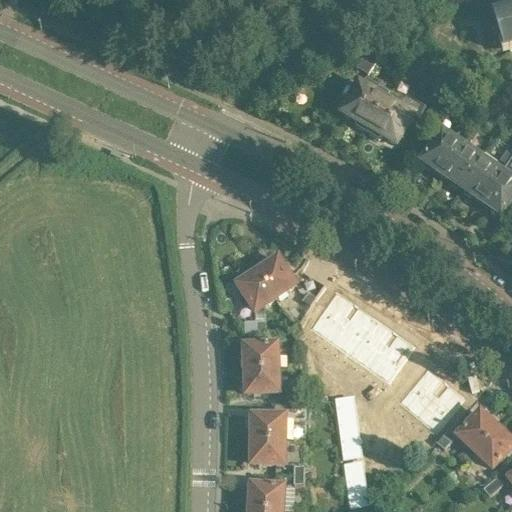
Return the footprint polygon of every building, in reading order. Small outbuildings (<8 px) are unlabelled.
[(511,6),(491,12),(503,54),(511,51),(511,6)] [(356,69),(368,76),(381,53),(369,46),(356,69)] [(366,136),(391,94),(366,79),(361,87),(359,85),(341,116),(355,125),(355,130),(366,136)] [(391,94),(366,136),(377,143),(383,141),(397,149),(415,119),(419,121),(426,110),(407,99),(404,101),(391,94)] [(433,104),(430,109),(439,115),(442,109),(433,104)] [(460,136),(467,141),(475,130),(467,125),(460,136)] [(482,135),(475,130),(467,141),(475,146),(482,135)] [(441,178),(463,147),(443,133),(421,165),(423,166),(424,170),(428,173),(433,172),(441,178)] [(483,160),(463,147),(441,178),(450,184),(450,188),(455,191),(459,190),(461,192),(483,160)] [(506,167),(511,158),(511,155),(506,151),(499,162),(506,167)] [(472,199),(481,206),(502,174),(483,160),(461,192),(462,193),(463,197),(468,200),(472,199)] [(511,203),(511,180),(511,179),(511,160),(502,174),(481,206),(489,211),(490,215),(495,218),(498,218),(501,219),(511,203)] [(444,212),(451,203),(443,197),(436,207),(444,212)] [(278,261),(258,275),(276,301),(296,288),(278,261)] [(256,315),(276,301),(258,275),(238,288),(256,315)] [(339,291),(312,327),(332,341),(353,314),(349,311),(355,303),(339,291)] [(308,297),(297,312),(305,318),(306,316),(315,304),(316,303),(308,297)] [(353,314),(332,341),(351,355),(377,320),(363,309),(357,317),(353,314)] [(377,320),(351,355),(369,370),(390,342),(387,339),(392,331),(377,320)] [(256,324),(245,325),(245,334),(257,334),(256,324)] [(265,324),(256,324),(257,334),(266,334),(265,324)] [(289,333),(294,341),(303,336),(298,327),(289,333)] [(390,342),(369,370),(389,384),(416,349),(400,337),(394,345),(390,342)] [(246,373),(278,372),(277,347),(245,349),(246,373)] [(427,370),(399,404),(418,419),(440,392),(436,389),(442,382),(427,370)] [(279,396),(278,372),(246,373),(247,397),(279,396)] [(440,392),(418,419),(436,434),(464,401),(450,388),(444,395),(440,392)] [(286,395),(285,404),(296,404),(296,395),(286,395)] [(338,413),(350,412),(348,402),(337,403),(338,413)] [(305,405),(296,404),(285,404),(285,413),(296,413),(295,414),(305,415),(305,405)] [(275,419),(285,419),(285,409),(275,408),(275,419)] [(338,413),(340,423),(351,421),(350,412),(338,413)] [(480,415),(464,432),(457,425),(444,439),(451,445),(458,439),(476,455),(498,432),(480,415)] [(253,419),(252,443),(284,443),(285,419),(275,419),(253,419)] [(340,423),(341,433),(352,431),(351,421),(340,423)] [(341,433),(342,443),(354,441),(352,431),(341,433)] [(511,444),(498,432),(476,455),(493,472),(511,451),(511,444)] [(444,453),(451,445),(444,439),(437,447),(438,448),(443,451),(444,453)] [(355,451),(354,441),(342,443),(344,453),(355,451)] [(284,443),(252,443),(252,467),(284,468),(284,443)] [(438,448),(431,455),(436,459),(443,451),(438,448)] [(356,461),(355,451),(344,453),(345,463),(356,461)] [(347,479),(358,478),(357,467),(346,469),(347,479)] [(294,471),(294,480),(304,480),(304,471),(294,471)] [(348,490),(360,488),(358,478),(347,479),(348,490)] [(304,489),(304,480),(294,480),(294,489),(304,489)] [(503,488),(497,480),(490,486),(497,493),(503,488)] [(490,499),(497,493),(490,486),(483,492),(490,499)] [(293,511),(295,493),(284,492),(284,490),(252,488),(250,511),(252,511),(293,511)] [(360,488),(348,490),(350,500),(361,499),(360,488)] [(363,509),(361,499),(350,500),(351,511),(363,509)]
